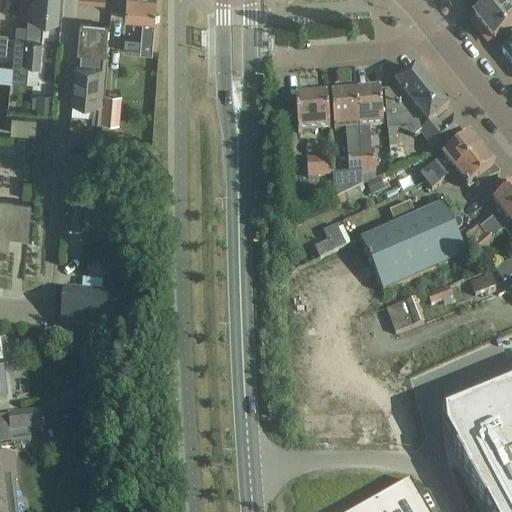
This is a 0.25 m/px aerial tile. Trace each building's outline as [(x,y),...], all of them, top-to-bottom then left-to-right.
[(34,0),(34,4),(29,4),(26,35),(15,34),(11,80),(27,81),(28,65),(39,66),(43,21),(58,22),(59,0),(34,0)] [(143,21),(140,54),(152,56),(156,0),(125,0),(124,20),(143,21)] [(511,10),(510,7),(511,4),(511,0),(495,0),(474,18),(494,43),(498,40),(506,51),(511,45),(511,10)] [(77,54),(81,54),(106,56),(109,26),(80,23),(77,54)] [(511,45),(506,51),(502,54),(511,65),(511,45)] [(109,57),(106,56),(81,54),(80,66),(76,66),(73,102),(94,104),(92,122),(102,123),(103,117),(105,93),(109,57)] [(384,93),(386,113),(387,123),(387,133),(398,133),(405,128),(415,139),(420,136),(437,156),(465,133),(415,71),(389,93),(384,93)] [(121,95),(105,93),(103,117),(102,123),(118,125),(118,119),(121,95)] [(381,94),(356,96),(362,176),(375,175),(373,153),(371,153),(369,130),(384,129),(381,94)] [(334,132),(345,132),(347,155),(349,177),(362,176),(356,96),(331,98),(333,118),(334,132)] [(298,134),(318,133),(330,132),(327,98),(295,101),(298,134)] [(39,100),(38,115),(54,116),(54,101),(39,100)] [(70,126),(69,140),(79,141),(80,127),(70,126)] [(29,154),(30,138),(19,137),(18,153),(29,154)] [(443,159),(420,177),(426,185),(434,178),(440,185),(455,173),(481,152),(469,138),(443,159)] [(500,176),(481,152),(455,173),(468,190),(498,178),(500,176)] [(308,179),(328,178),(333,178),(332,160),(307,162),(308,179)] [(434,178),(426,185),(432,192),(440,186),(440,185),(434,178)] [(377,181),(366,186),(371,197),(382,191),(377,181)] [(511,191),(504,198),(492,207),(503,219),(497,224),(493,220),(480,230),(479,228),(467,239),(470,249),(486,237),(491,243),(504,233),(511,225),(511,191)] [(31,204),(11,202),(0,200),(0,249),(8,250),(9,234),(26,236),(25,239),(28,239),(31,204)] [(68,214),(87,215),(87,201),(68,201),(68,214)] [(390,215),(396,228),(416,220),(410,206),(390,215)] [(396,228),(360,244),(382,295),(466,258),(444,207),(416,220),(396,228)] [(329,245),(316,251),(321,260),(346,248),(336,228),(324,234),(329,245)] [(494,246),(491,243),(486,237),(470,249),(478,259),(494,246)] [(511,262),(495,272),(504,286),(511,280),(511,262)] [(475,297),(496,289),(491,277),(470,285),(475,297)] [(115,296),(108,295),(102,294),(103,282),(83,281),(82,293),(65,291),(62,325),(94,327),(109,328),(112,329),(115,296)] [(431,308),(453,299),(449,290),(427,298),(431,308)] [(395,336),(425,325),(415,301),(386,312),(395,336)] [(466,341),(485,332),(478,316),(458,326),(466,341)] [(98,342),(78,344),(79,363),(99,361),(98,342)] [(511,511),(511,387),(443,416),(445,434),(456,455),(456,456),(485,511),(511,511)] [(64,406),(61,413),(63,419),(69,422),(75,419),(78,413),(75,408),(70,406),(64,406)] [(312,434),(393,434),(393,407),(360,407),(312,407),(312,434)] [(13,433),(42,430),(40,415),(11,418),(13,433)] [(0,511),(13,511),(10,483),(16,483),(13,458),(0,459),(0,511)] [(426,511),(410,485),(362,511),(426,511)]
